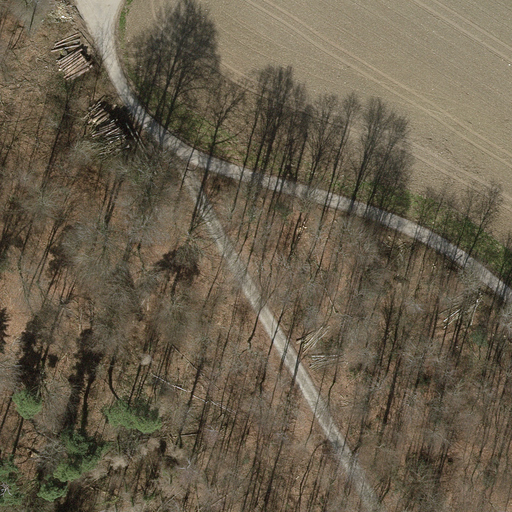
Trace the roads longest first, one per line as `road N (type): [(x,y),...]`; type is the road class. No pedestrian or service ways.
road 1 (track): [(259,180),(307,357),(387,511)]
road 2 (track): [(511,296),(421,238),(259,180)]
road 3 (track): [(259,180),(176,154),(119,86),(89,0)]
